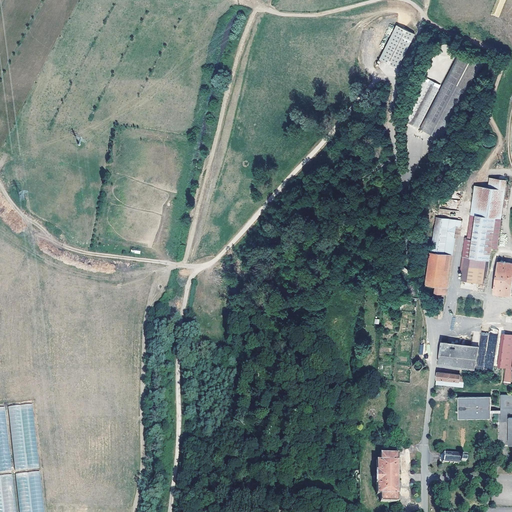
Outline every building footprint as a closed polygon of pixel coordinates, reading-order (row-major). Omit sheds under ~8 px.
[(496,0),(491,15),(499,18),(505,0),(496,0)] [(411,32),(397,25),(380,59),(394,66),(411,32)] [(457,51),(421,130),(446,142),(482,63),(457,51)] [(420,93),(424,95),(423,98),(433,102),(439,88),(429,84),(425,82),(420,93)] [(402,120),(406,122),(414,102),(411,101),(402,120)] [(417,116),(412,125),(419,129),(422,122),(424,119),(417,116)] [(489,178),(488,187),(505,190),(506,180),(489,178)] [(505,190),(488,187),(475,185),(465,257),(471,257),(490,260),(496,218),(501,218),(505,190)] [(449,253),(453,226),(461,227),(462,221),(437,217),(426,283),(444,286),(449,253)] [(471,257),(465,257),(461,280),(467,281),(471,257)] [(511,262),(499,261),(494,293),(510,296),(511,285),(511,262)] [(511,367),(511,334),(505,333),(500,367),(506,368),(511,369),(511,367)] [(442,342),(439,364),(476,369),(479,347),(442,342)] [(460,374),(437,372),(436,383),(463,387),(464,382),(468,378),(459,376),(460,374)] [(501,410),(501,413),(501,421),(509,421),(509,445),(511,444),(511,394),(501,394),(501,410)] [(490,413),(490,410),(490,396),(458,396),(458,418),(490,418),(490,413)] [(38,467),(33,404),(9,406),(14,469),(38,467)] [(0,471),(11,470),(5,407),(0,406),(0,471)] [(459,462),(461,461),(466,461),(466,455),(461,455),(460,454),(459,453),(458,452),(457,452),(457,453),(454,453),(454,452),(453,452),(453,453),(450,453),(450,452),(449,452),(449,453),(445,453),(443,451),(441,453),(443,455),(443,461),(442,461),(443,463),(445,462),(449,462),(449,464),(450,464),(450,462),(452,462),(453,464),(454,462),(457,462),(457,464),(458,464),(458,462),(459,462)] [(380,495),(380,502),(398,502),(397,453),(380,454),(380,460),(376,460),(376,471),(375,471),(375,485),(376,485),(376,495),(380,495)] [(43,511),(40,471),(16,473),(19,511),(43,511)] [(15,511),(12,474),(0,475),(0,511),(15,511)]
